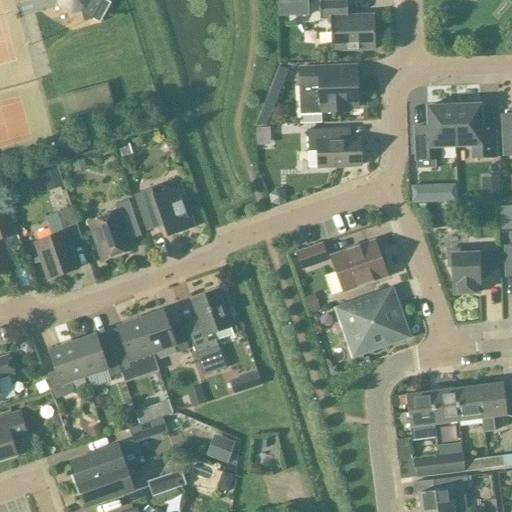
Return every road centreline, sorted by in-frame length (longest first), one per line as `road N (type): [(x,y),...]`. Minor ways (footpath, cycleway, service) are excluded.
road 1 (residential): [(387,188),(243,234),(204,261),(42,318),(26,304),(0,313)]
road 2 (residential): [(446,352),(394,360),(380,374),(390,511)]
road 3 (residential): [(446,352),(387,188)]
road 4 (residential): [(387,188),(382,94),(389,78),(409,69)]
